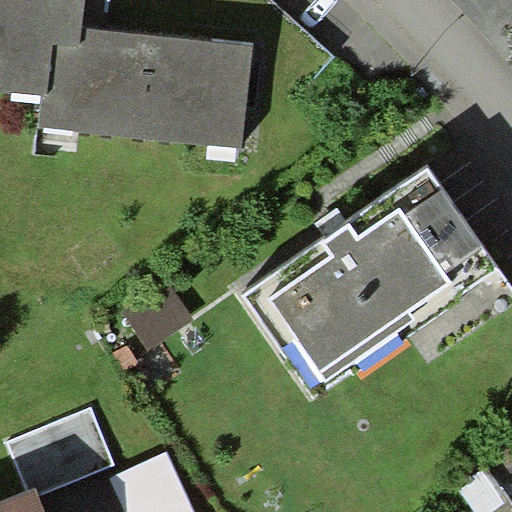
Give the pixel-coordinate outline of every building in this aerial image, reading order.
[(40,123),(243,144),(254,42),(82,24),(84,0),(0,0),(0,87),(43,92),(40,123)] [(309,394),(348,368),(352,374),(466,297),(462,291),(497,268),(429,168),(346,224),(241,295),(309,394)] [(7,443),(27,491),(35,487),(39,496),(115,464),(91,408),(7,443)] [(511,511),(511,443),(454,484),(473,511),(511,511)] [(114,476),(130,511),(195,511),(168,451),(114,476)] [(0,511),(45,511),(35,487),(27,491),(0,501),(0,511)]
